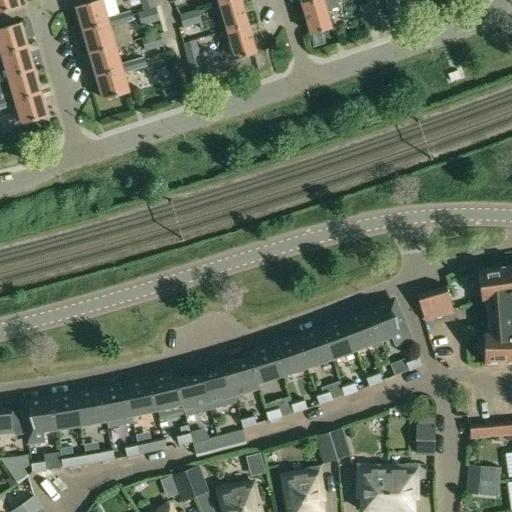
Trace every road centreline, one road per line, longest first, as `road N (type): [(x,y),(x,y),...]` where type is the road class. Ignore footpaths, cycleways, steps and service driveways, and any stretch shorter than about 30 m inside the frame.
road 1 (tertiary): [(409,218),(308,239),(0,330)]
road 2 (residential): [(0,395),(194,359),(400,287)]
road 3 (residential): [(78,155),(306,80)]
road 4 (residential): [(447,511),(443,410),(400,287)]
road 5 (residential): [(306,80),(489,18),(502,0)]
road 6 (residential): [(78,155),(39,21),(55,0)]
